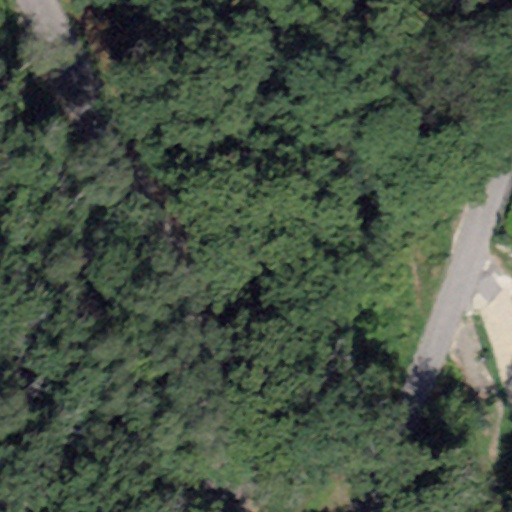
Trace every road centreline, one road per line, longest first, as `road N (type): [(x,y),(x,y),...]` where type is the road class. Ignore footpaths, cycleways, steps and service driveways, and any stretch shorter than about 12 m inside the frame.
road 1 (unclassified): [(227,511),(204,369),(182,299),(32,0)]
road 2 (unclassified): [(511,124),(375,511)]
road 3 (track): [(511,487),(463,354),(463,251)]
